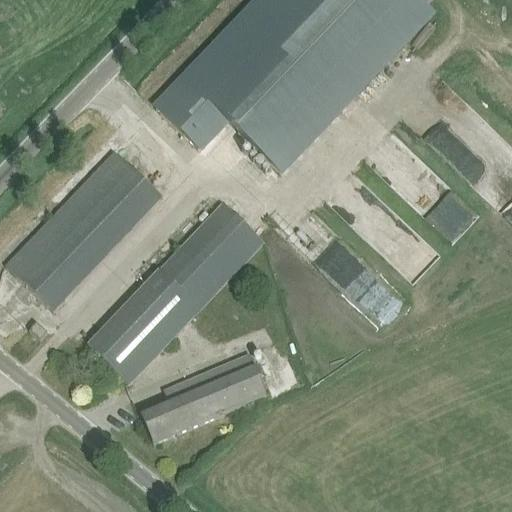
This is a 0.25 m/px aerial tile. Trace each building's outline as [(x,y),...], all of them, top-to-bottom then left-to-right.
[(416,0),(264,0),(157,113),(199,153),(226,125),(280,176),(321,133),(433,16),(416,0)] [(115,156),(6,270),(48,311),(157,196),(115,156)] [(87,349),(128,388),(263,246),(222,207),(87,349)] [(30,334),(41,344),(48,336),(37,326),(30,334)] [(154,448),(268,399),(250,358),(164,395),(169,405),(141,417),(154,448)]
